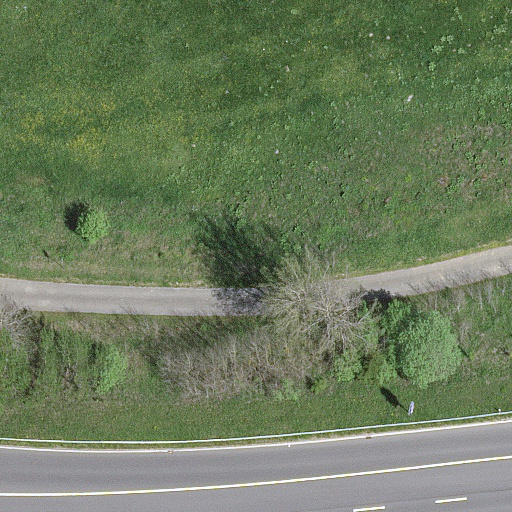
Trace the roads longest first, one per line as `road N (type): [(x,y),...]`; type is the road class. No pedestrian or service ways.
road 1 (track): [(0,295),(321,298),(511,264)]
road 2 (primary): [(511,475),(167,511)]
